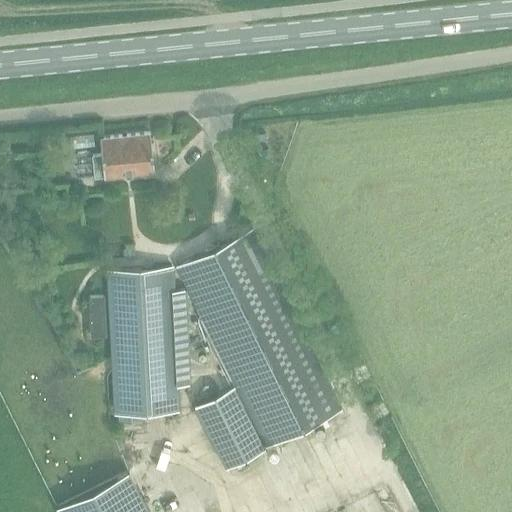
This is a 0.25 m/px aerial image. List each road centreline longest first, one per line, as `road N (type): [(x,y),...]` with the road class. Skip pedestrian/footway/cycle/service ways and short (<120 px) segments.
road 1 (unclassified): [(0,126),(212,103),(511,54)]
road 2 (primary): [(0,66),(511,17)]
